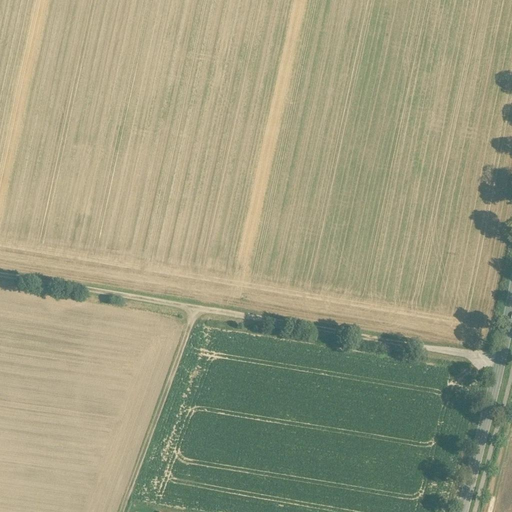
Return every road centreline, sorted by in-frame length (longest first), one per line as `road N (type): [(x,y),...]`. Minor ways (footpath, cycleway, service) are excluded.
road 1 (track): [(497,362),(0,282)]
road 2 (secondary): [(460,511),(511,291)]
road 3 (track): [(197,311),(123,511)]
